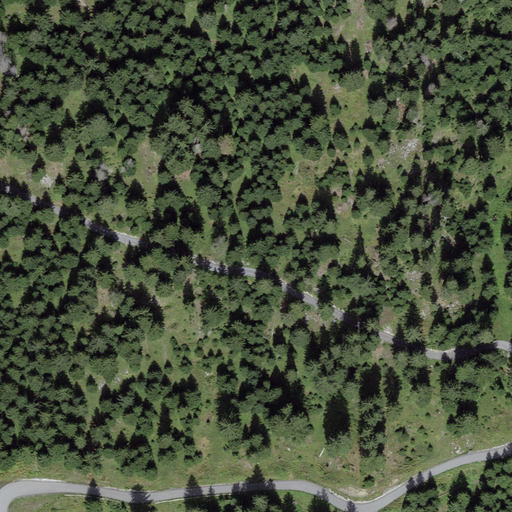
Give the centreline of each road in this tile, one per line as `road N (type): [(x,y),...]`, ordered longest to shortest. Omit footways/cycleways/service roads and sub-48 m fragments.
road 1 (track): [(0,188),(128,240),(258,273),(413,349),(454,357),(511,347)]
road 2 (track): [(0,503),(16,488),(37,485),(152,498),(300,485),(366,510),(437,469),(511,449)]
